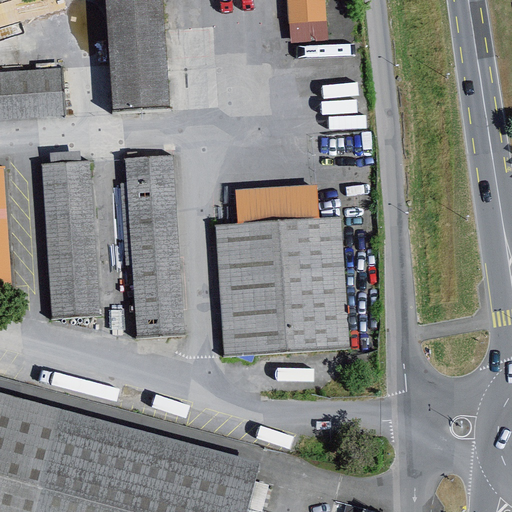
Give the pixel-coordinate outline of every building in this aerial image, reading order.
[(162,0),(101,0),(108,114),(169,111),(162,0)] [(328,0),(288,0),(293,46),(332,42),(328,0)] [(59,67),(0,72),(0,123),(64,118),(59,67)] [(171,160),(128,163),(142,342),(186,338),(171,160)] [(91,163),(40,167),(52,322),(103,318),(91,163)] [(3,171),(0,171),(0,297),(9,297),(3,171)] [(233,193),(234,199),(236,230),(211,232),(221,361),(353,351),(343,219),(318,221),(316,187),(233,193)] [(0,511),(262,511),(269,485),(252,481),(257,464),(0,399),(0,511)]
